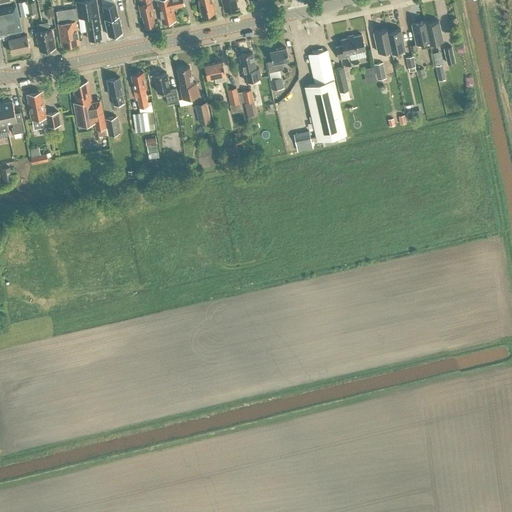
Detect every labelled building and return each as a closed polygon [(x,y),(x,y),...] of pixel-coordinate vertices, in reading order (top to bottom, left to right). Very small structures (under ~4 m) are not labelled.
[(29,14),(25,0),(19,1),(22,15),(29,14)] [(26,0),(29,14),(36,12),(33,0),(26,0)] [(101,28),(98,13),(96,0),(78,0),(76,0),(79,16),(84,15),(87,30),(88,30),(89,39),(101,37),(100,28),(101,28)] [(145,27),(155,25),(153,17),(155,17),(152,2),(151,1),(150,0),(139,0),(141,4),(138,4),(141,16),(143,15),(145,27)] [(183,0),(157,0),(159,5),(158,5),(162,22),(174,19),(172,12),(174,11),(173,6),(184,4),(183,0)] [(198,0),(201,14),(215,11),(213,0),(198,0)] [(222,0),(224,9),(237,7),(235,0),(222,0)] [(105,18),(108,35),(116,33),(122,31),(118,16),(116,16),(114,9),(117,9),(115,3),(103,6),(106,18),(105,18)] [(14,5),(0,8),(0,34),(7,32),(9,38),(8,39),(11,52),(30,47),(27,35),(17,37),(16,34),(20,33),(19,28),(14,5)] [(51,6),(46,7),(49,17),(54,15),(51,6)] [(74,20),(79,19),(77,7),(56,10),(58,23),(60,38),(62,37),(63,45),(78,42),(74,20)] [(416,43),(429,40),(425,23),(425,20),(411,23),(416,43)] [(430,43),(443,40),(438,20),(425,23),(429,40),(430,43)] [(48,21),(42,22),(47,48),(55,46),(51,28),(49,28),(48,21)] [(47,48),(42,22),(36,23),(38,31),(36,31),(39,50),(47,48)] [(378,52),(391,49),(387,31),(387,28),(373,31),(378,52)] [(391,52),(405,49),(400,28),(387,31),(391,49),(391,52)] [(349,53),(365,49),(362,34),(341,38),(342,44),(336,46),(338,58),(349,56),(349,53)] [(443,47),(447,63),(455,61),(452,45),(443,47)] [(281,60),(288,59),(286,47),(270,50),(272,60),(267,61),(269,71),(279,69),(283,68),(281,60)] [(347,133),(334,78),(327,49),(308,53),(315,83),(305,85),(317,140),(347,133)] [(239,55),(243,71),(245,80),(261,77),(259,67),(256,68),(252,52),(239,55)] [(406,57),(408,67),(415,65),(413,55),(406,57)] [(216,81),(226,79),(225,73),(222,60),(204,64),(207,77),(214,75),(216,81)] [(383,62),(375,63),(378,79),(386,77),(383,62)] [(446,77),(442,63),(435,65),(439,79),(446,77)] [(196,82),(193,82),(189,65),(177,68),(181,85),(180,85),(183,98),(199,94),(196,82)] [(364,77),(375,74),(373,65),(362,68),(364,77)] [(344,66),(334,68),(339,91),(349,89),(344,66)] [(426,75),(424,67),(416,68),(418,77),(426,75)] [(143,72),(131,74),(134,90),(136,89),(139,107),(148,105),(145,87),(146,87),(143,72)] [(167,103),(179,101),(176,87),(170,88),(166,72),(154,74),(157,92),(164,90),(167,103)] [(113,104),(124,102),(122,92),(123,92),(120,76),(107,79),(109,88),(107,88),(109,93),(110,93),(110,95),(112,94),(113,104)] [(282,76),(270,79),(273,89),(284,87),(282,76)] [(91,100),(87,80),(73,83),(75,93),(74,93),(77,109),(75,110),(77,122),(94,119),(95,128),(106,126),(103,111),(100,98),(91,100)] [(237,87),(227,89),(231,104),(240,102),(244,101),(242,91),(238,92),(237,87)] [(251,89),(242,91),(244,101),(244,102),(254,100),(251,89)] [(42,91),(32,93),(27,93),(31,119),(44,117),(46,126),(60,123),(58,111),(46,113),(42,91)] [(12,101),(2,103),(6,123),(13,122),(13,125),(11,126),(13,133),(25,131),(22,117),(16,118),(12,101)] [(207,101),(195,104),(199,124),(211,121),(207,101)] [(133,113),(135,131),(149,129),(147,111),(133,113)] [(117,115),(105,117),(108,134),(120,132),(117,115)] [(237,143),(248,141),(246,130),(234,133),(237,143)] [(297,150),(312,147),(309,130),(293,133),(297,150)] [(146,144),(157,143),(156,136),(145,138),(146,144)] [(46,152),(30,156),(32,163),(48,160),(46,152)] [(1,168),(3,180),(12,179),(10,167),(1,168)]
